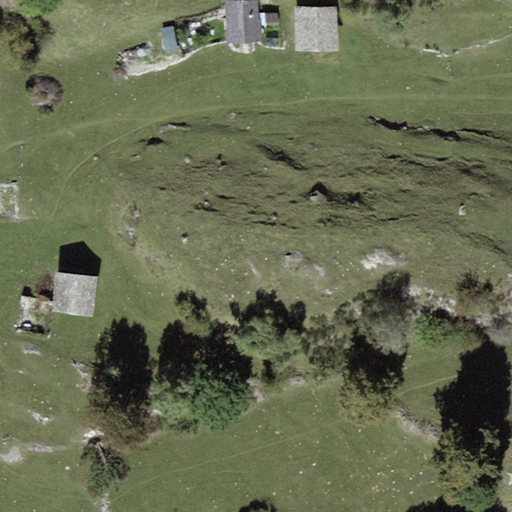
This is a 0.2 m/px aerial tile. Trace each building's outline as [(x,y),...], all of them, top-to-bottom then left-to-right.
[(259,0),(231,0),(231,38),(259,38),(259,0)] [(336,6),(298,6),(297,47),(336,47),(336,6)] [(20,182),(0,183),(0,215),(22,215),(20,182)] [(56,279),(57,315),(96,314),(96,278),(56,279)] [(52,299),(24,295),(20,328),(47,332),(52,299)]
